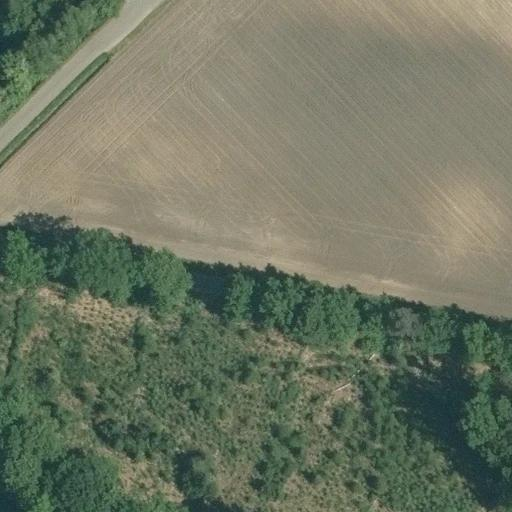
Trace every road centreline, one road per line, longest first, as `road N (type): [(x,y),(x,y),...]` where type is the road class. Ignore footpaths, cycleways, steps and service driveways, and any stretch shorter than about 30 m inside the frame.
road 1 (unclassified): [(511,342),(0,246)]
road 2 (unclassified): [(0,147),(146,0)]
